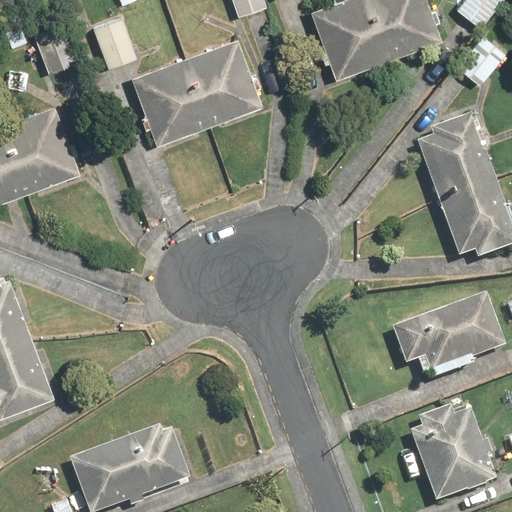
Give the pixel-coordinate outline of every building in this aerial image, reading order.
[(267,0),(236,0),(242,15),(269,6),(267,0)] [(346,0),(315,12),(340,79),(417,51),(446,40),(439,23),(444,22),(439,10),(435,12),(430,0),(346,0)] [(467,0),(461,9),(484,27),(506,0),(467,0)] [(141,58),(126,18),(98,29),(113,69),(141,58)] [(83,65),(67,19),(33,30),(48,77),(83,65)] [(461,67),(483,84),(509,53),(487,35),(461,67)] [(189,58),(136,78),(161,146),(210,127),(267,106),(261,89),(265,87),(261,76),(256,77),(242,38),(189,58)] [(3,126),(0,127),(0,205),(30,194),(85,173),(78,156),(82,155),(78,143),(74,145),(59,105),(3,126)] [(437,137),(422,142),(442,199),(462,258),(479,252),(481,259),(511,248),(511,208),(510,210),(498,176),(490,152),(491,151),(479,117),(478,118),(477,115),(435,129),(437,137)] [(0,413),(2,419),(58,398),(37,343),(14,279),(9,280),(7,276),(0,278),(0,413)] [(396,328),(410,365),(422,360),(428,375),(437,371),(440,378),(479,364),(477,358),(510,346),(491,293),(396,328)] [(414,432),(440,502),(472,491),(472,492),(490,485),(490,484),(501,480),(492,456),(496,454),(491,441),(487,443),(475,410),(458,416),(455,406),(422,418),(426,428),(414,432)] [(163,427),(74,460),(93,511),(105,511),(132,502),(134,507),(147,503),(146,498),(195,480),(176,430),(166,434),(163,427)]
